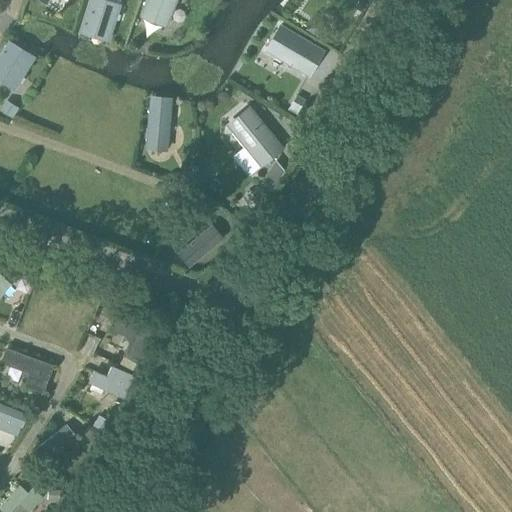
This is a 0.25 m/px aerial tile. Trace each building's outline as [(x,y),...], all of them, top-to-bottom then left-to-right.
[(102,0),(89,0),(79,32),(107,41),(119,5),(102,0)] [(147,0),(141,17),(165,27),(175,0),(147,0)] [(280,26),(265,50),(308,76),(323,51),(280,26)] [(7,41),(0,52),(0,82),(14,90),(34,58),(7,41)] [(150,98),(145,149),(166,151),(171,100),(150,98)] [(248,176),(283,148),(250,106),(226,125),(244,148),(233,156),(248,176)] [(211,224),(177,252),(188,266),(222,237),(211,224)] [(0,293),(0,294),(10,283),(9,282),(18,271),(0,265),(0,293)] [(38,281),(23,320),(39,326),(53,286),(38,281)] [(155,328),(119,315),(114,328),(133,335),(126,353),(143,360),(155,328)] [(42,393),(52,365),(5,348),(0,362),(28,373),(23,386),(42,393)] [(88,383),(125,398),(134,375),(111,366),(107,376),(93,370),(88,383)] [(0,401),(0,417),(22,426),(27,411),(0,401)] [(44,460),(75,435),(66,424),(35,449),(44,460)] [(19,485),(0,505),(0,508),(3,511),(10,511),(19,503),(28,511),(42,496),(33,488),(27,493),(19,485)]
